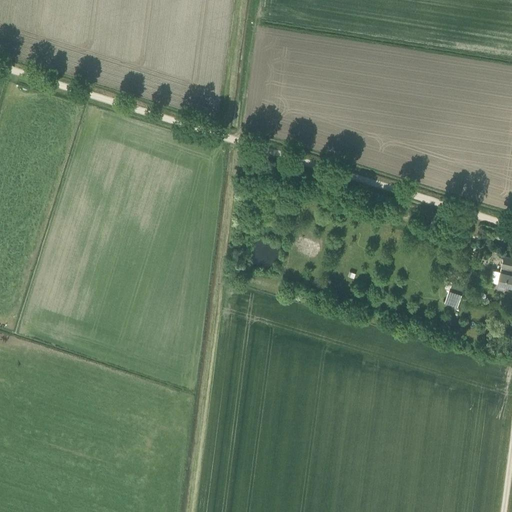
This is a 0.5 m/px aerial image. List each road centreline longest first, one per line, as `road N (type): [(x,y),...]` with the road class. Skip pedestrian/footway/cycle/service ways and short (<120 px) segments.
road 1 (track): [(511,222),(223,135)]
road 2 (track): [(223,135),(0,67)]
road 3 (track): [(242,0),(223,135)]
